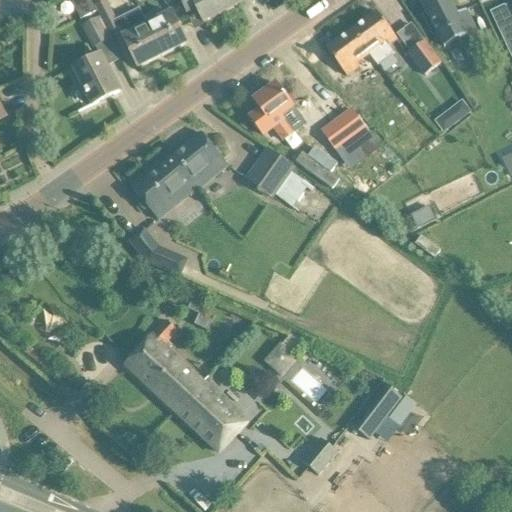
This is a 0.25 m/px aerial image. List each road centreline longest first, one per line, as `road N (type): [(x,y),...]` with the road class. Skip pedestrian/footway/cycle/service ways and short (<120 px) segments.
road 1 (tertiary): [(323,0),(57,191)]
road 2 (residential): [(36,0),(34,145),(57,191)]
